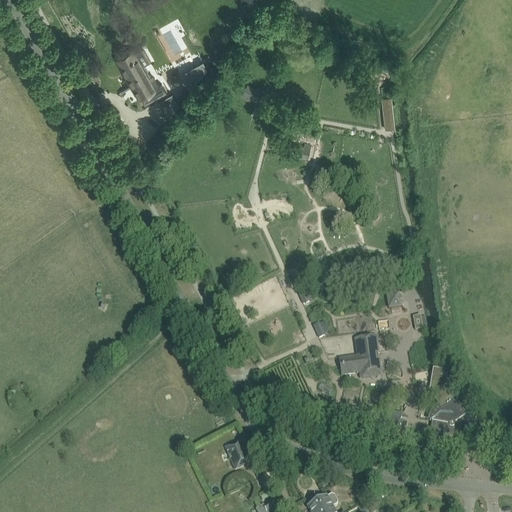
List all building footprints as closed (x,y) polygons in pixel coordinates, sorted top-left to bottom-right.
[(135,0),(145,18),(183,0),(135,0)] [(131,60),(121,66),(131,85),(139,98),(141,97),(144,104),(167,92),(162,83),(159,84),(155,77),(151,79),(149,77),(151,76),(140,55),(134,59),(133,58),(131,59),(131,60)] [(193,70),(183,76),(191,89),(207,68),(203,61),(192,67),(193,70)] [(247,85),(241,96),(250,101),(256,90),(247,85)] [(172,93),(158,101),(168,118),(179,104),(172,93)] [(294,144),(291,157),(301,159),(304,147),(294,144)] [(400,293),(386,296),(388,305),(378,307),(381,318),(409,313),(407,302),(402,303),(400,293)] [(370,378),(382,376),(380,359),(377,359),(376,355),(379,354),(376,337),(355,340),(357,357),(339,359),(342,376),(360,374),(359,371),(369,370),(370,378)] [(455,436),(470,439),(473,439),(482,441),(484,430),(475,429),(472,428),(469,428),(469,426),(469,423),(467,417),(456,401),(457,401),(456,400),(445,384),(445,383),(447,373),(434,371),(431,385),(431,387),(431,388),(441,402),(437,404),(439,407),(436,409),(433,412),(432,414),(432,415),(430,419),(430,421),(432,422),(430,431),(445,434),(447,435),(449,436),(451,436),(453,436),(455,436)] [(361,427),(364,413),(339,408),(337,419),(361,427)] [(372,416),(369,428),(378,430),(378,432),(394,436),(395,433),(404,435),(407,423),(400,422),(401,419),(401,417),(403,417),(403,416),(398,416),(390,414),(385,413),(378,411),(378,412),(379,412),(379,417),(372,416)] [(226,447),(235,469),(249,463),(240,440),(226,447)] [(269,504),(278,499),(275,493),(266,498),(269,504)] [(308,508),(310,511),(334,511),(332,508),(337,506),(338,503),(334,497),(331,496),(327,498),(308,508)]
